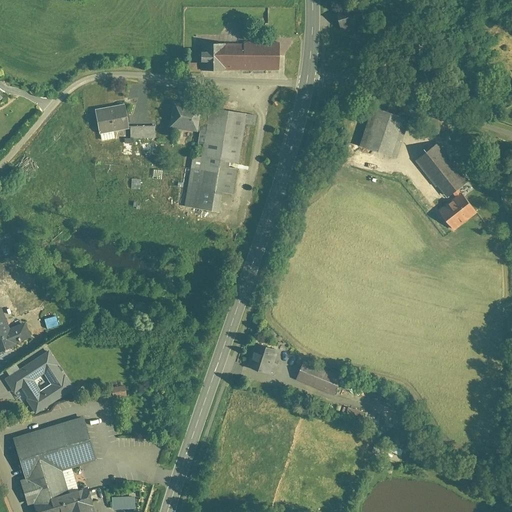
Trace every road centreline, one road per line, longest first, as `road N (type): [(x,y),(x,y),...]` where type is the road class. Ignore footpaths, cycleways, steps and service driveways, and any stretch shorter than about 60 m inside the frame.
road 1 (primary): [(167,511),(307,82)]
road 2 (residential): [(307,82),(89,79),(52,106),(0,166)]
road 3 (residential): [(348,83),(511,137)]
